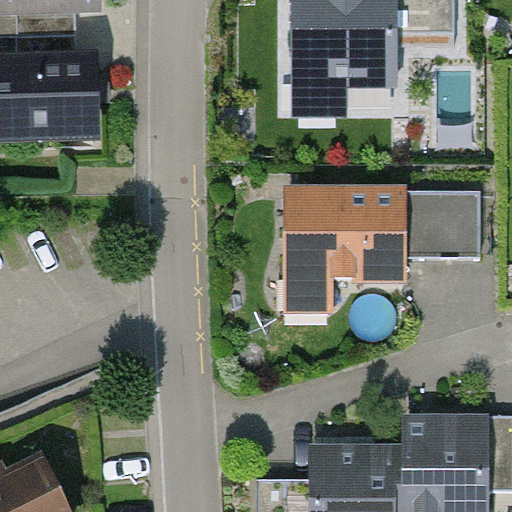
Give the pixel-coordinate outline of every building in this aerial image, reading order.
[(96,0),(0,0),(0,30),(98,28),(96,0)] [(293,0),(294,122),(401,121),(401,47),(470,47),(469,0),(293,0)] [(97,61),(0,64),(0,158),(100,155),(97,61)] [(484,187),(289,189),(290,319),(344,318),(344,301),(398,300),(398,273),(485,272),(484,187)] [(511,426),(403,427),(403,457),(402,511),(498,511),(499,504),(511,503),(511,426)] [(402,511),(403,457),(316,457),(315,511),(402,511)] [(0,511),(59,511),(41,471),(0,488),(0,511)]
